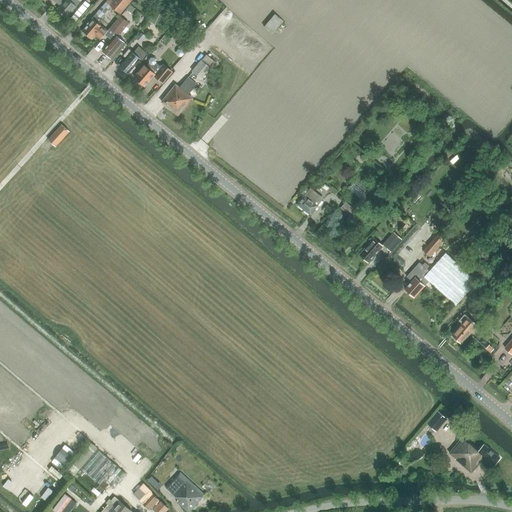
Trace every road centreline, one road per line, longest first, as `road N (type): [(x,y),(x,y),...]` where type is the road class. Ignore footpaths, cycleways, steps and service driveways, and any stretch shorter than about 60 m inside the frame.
road 1 (tertiary): [(511,421),(6,0)]
road 2 (unclassified): [(305,511),(364,502),(511,506)]
